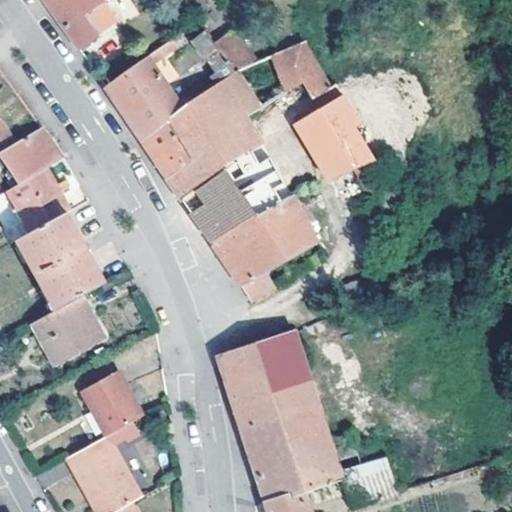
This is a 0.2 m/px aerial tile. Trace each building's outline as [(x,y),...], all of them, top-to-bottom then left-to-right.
[(45,0),(77,45),(97,30),(84,10),(97,0),(45,0)] [(236,71),(259,61),(232,26),(213,40),(236,71)] [(213,40),(203,28),(194,36),(226,78),(236,71),(213,40)] [(236,71),(226,78),(184,106),(140,136),(174,183),(214,239),(293,191),(246,111),(304,79),(355,163),(376,154),(358,129),(364,125),(338,81),(332,84),(305,40),(259,61),(236,71)] [(119,105),(140,136),(184,106),(147,54),(103,83),(119,105)] [(4,117),(0,119),(0,150),(20,139),(4,117)] [(0,150),(0,152),(19,182),(47,165),(64,155),(54,140),(43,125),(20,139),(0,150)] [(72,208),(47,165),(19,182),(8,188),(18,205),(14,208),(22,221),(26,218),(32,230),(68,210),(72,208)] [(316,240),(293,191),(214,239),(227,258),(255,297),(276,284),(267,269),(316,240)] [(32,230),(20,237),(58,306),(81,294),(107,280),(68,210),(32,230)] [(368,303),(359,277),(344,282),(354,308),(368,303)] [(102,334),(81,294),(58,306),(35,319),(56,358),(102,334)] [(341,469),(331,439),(295,329),(220,352),(247,435),(272,511),(315,511),(307,487),(341,476),(352,510),(400,493),(386,456),(341,469)] [(109,353),(72,373),(105,436),(107,435),(142,416),(109,353)] [(72,454),(78,466),(82,464),(108,511),(112,511),(132,502),(141,497),(107,435),(105,436),(72,454)] [(43,486),(68,474),(63,462),(38,475),(43,486)] [(78,466),(102,511),(108,511),(82,464),(78,466)] [(137,511),(132,502),(112,511),(137,511)]
